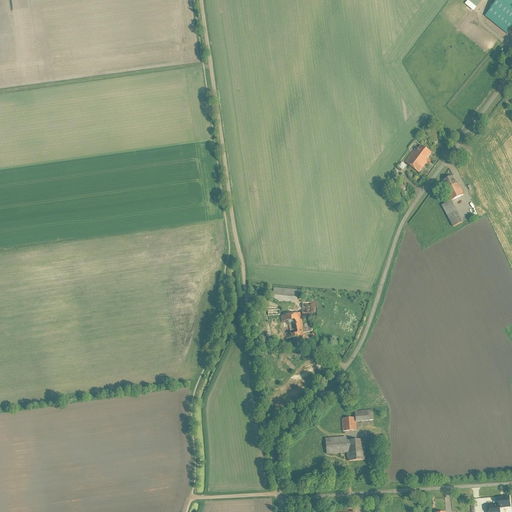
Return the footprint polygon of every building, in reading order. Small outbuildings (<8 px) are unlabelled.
[(511,0),(499,0),(485,18),(506,35),(511,26),(511,0)] [(417,149),(405,164),(418,174),(429,161),(426,158),(430,154),(422,147),(419,151),(417,149)] [(394,176),(390,180),(400,193),(405,190),(394,176)] [(462,196),(452,177),(441,184),(450,200),(441,206),(452,227),(464,220),(453,201),(462,196)] [(300,290),(273,287),(271,300),(299,303),(300,290)] [(320,304),(304,302),(302,314),(319,316),(320,304)] [(299,312),(281,316),(285,339),(291,338),(292,347),(305,345),(303,334),(313,332),(312,325),(302,327),(299,312)] [(355,418),(343,418),(343,432),(357,431),(356,421),(368,421),(368,413),(355,413),(355,418)] [(346,459),(349,459),(364,459),(364,441),(345,441),(345,437),(324,437),(325,454),(346,454),(346,459)] [(508,508),(508,497),(499,497),(499,504),(488,504),(488,511),(501,511),(501,508),(508,508)]
